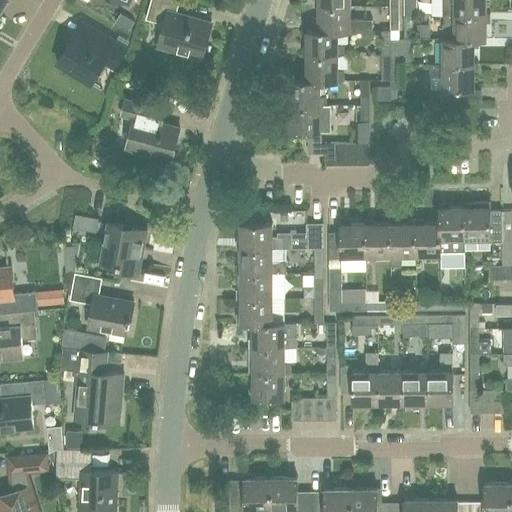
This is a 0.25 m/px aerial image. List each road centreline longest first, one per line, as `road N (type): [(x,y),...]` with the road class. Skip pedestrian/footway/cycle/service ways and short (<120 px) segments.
road 1 (residential): [(171,448),(511,443)]
road 2 (residential): [(213,176),(396,177),(417,150),(478,145),(511,131)]
road 3 (residential): [(171,448),(205,203)]
road 4 (residential): [(213,176),(264,0)]
road 5 (residential): [(205,203),(60,178)]
